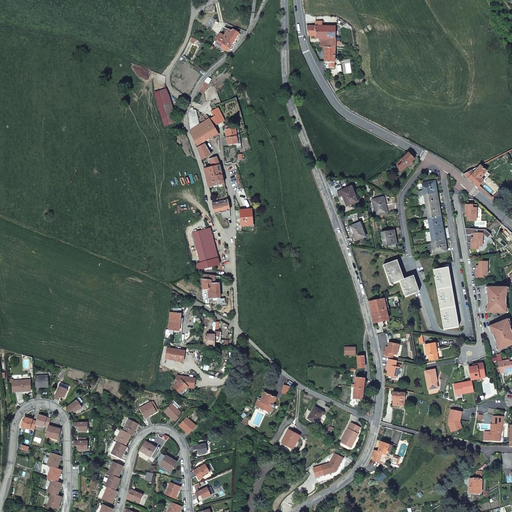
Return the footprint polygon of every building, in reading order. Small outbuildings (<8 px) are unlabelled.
[(307,26),(308,36),(315,36),(315,38),(319,38),(335,38),(335,27),(322,26),(322,22),(315,21),(315,26),(307,26)] [(242,35),(245,31),(237,28),(235,31),(233,29),(231,31),(229,29),(224,36),(221,34),(219,36),(232,45),(237,36),(239,37),(240,34),(242,35)] [(232,45),(219,36),(218,36),(215,40),(217,41),(215,44),(227,52),(232,45)] [(335,38),(319,38),(319,47),(325,47),(335,48),(335,46),(335,43),(335,38)] [(335,48),(325,47),(325,62),(324,62),(325,65),(328,65),(328,69),(335,69),(335,48)] [(204,82),(200,90),(204,92),(206,88),(207,89),(209,85),(204,82)] [(171,102),(162,105),(165,117),(175,114),(171,102)] [(225,121),(222,115),(218,108),(211,111),(214,117),(212,117),(217,125),(225,121)] [(189,115),(190,131),(200,125),(197,114),(189,115)] [(197,148),(205,144),(203,142),(214,135),(215,137),(218,135),(214,127),(209,119),(210,119),(206,115),(205,116),(205,117),(201,120),(203,123),(200,125),(190,131),(197,148)] [(226,124),(229,145),(239,144),(236,125),(230,125),(230,123),(226,124)] [(208,150),(205,144),(197,148),(199,154),(208,150)] [(211,155),(208,150),(199,154),(201,159),(211,155)] [(415,159),(409,153),(401,160),(403,162),(398,167),(402,172),(415,159)] [(210,167),(212,177),(222,175),(220,166),(217,157),(211,159),(214,167),(210,167)] [(464,176),(477,187),(479,186),(489,175),(480,166),(474,173),(471,171),(463,175),(464,176)] [(204,169),(209,187),(214,186),(212,177),(210,167),(207,168),(204,169)] [(223,186),(225,186),(222,175),(212,177),(214,186),(223,184),(223,186)] [(425,195),(437,193),(435,181),(423,183),(425,195)] [(352,186),(338,192),(340,196),(343,195),(347,206),(358,202),(352,186)] [(477,187),(490,199),(492,197),(479,186),(477,187)] [(439,204),(437,193),(425,195),(427,207),(439,204)] [(490,199),(496,205),(502,198),(496,193),(492,197),(490,199)] [(213,204),(215,214),(221,213),(230,211),(227,197),(219,199),(220,202),(213,204)] [(383,197),(372,199),(376,216),(387,213),(383,197)] [(472,205),(465,205),(465,210),(468,210),(467,217),(467,221),(476,221),(476,203),(472,203),(472,205)] [(441,216),(439,204),(427,207),(428,218),(441,216)] [(241,210),(242,226),(253,226),(252,210),(241,210)] [(443,228),(441,216),(428,218),(430,230),(443,228)] [(360,223),(350,226),(356,240),(365,237),(360,223)] [(210,228),(192,233),(200,262),(218,258),(210,228)] [(445,239),(443,228),(430,230),(432,242),(445,239)] [(395,231),(382,233),(384,245),(397,243),(395,231)] [(482,234),(474,233),(474,238),(474,244),(471,244),(471,249),(478,249),(478,246),(482,246),(482,234)] [(447,251),(445,239),(432,242),(434,253),(447,251)] [(218,258),(200,262),(202,270),(220,265),(218,258)] [(384,265),(391,283),(399,280),(404,279),(401,269),(397,260),(384,265)] [(200,262),(193,264),(194,271),(202,270),(200,262)] [(479,266),(479,273),(476,273),(476,278),(483,278),(483,275),(487,275),(488,262),(479,262),(479,266)] [(435,269),(445,328),(459,326),(449,267),(435,269)] [(218,276),(201,274),(203,289),(208,289),(209,299),(216,299),(217,306),(225,306),(225,298),(220,298),(218,276)] [(399,280),(405,297),(419,292),(416,284),(413,276),(399,280)] [(507,287),(488,287),(488,312),(507,313),(507,287)] [(372,312),(387,309),(384,298),(369,301),(372,312)] [(384,321),(379,322),(389,320),(387,309),(372,312),(375,323),(378,323),(378,325),(380,326),(384,325),(385,324),(384,321)] [(181,314),(170,313),(169,330),(179,331),(181,314)] [(490,326),(499,350),(511,344),(511,330),(508,320),(490,326)] [(207,347),(214,347),(215,341),(219,341),(219,332),(219,322),(216,321),(215,335),(206,334),(206,340),(208,340),(207,347)] [(179,334),(174,334),(173,344),(180,344),(181,334),(179,334)] [(385,351),(384,356),(392,358),(393,354),(397,354),(399,344),(389,342),(389,347),(387,352),(385,351)] [(430,354),(432,360),(438,359),(436,348),(440,348),(439,342),(425,345),(427,355),(430,354)] [(185,351),(167,348),(165,359),(183,362),(185,351)] [(357,356),(358,368),(365,368),(364,355),(357,356)] [(396,367),(397,360),(389,359),(388,365),(389,365),(388,371),(387,376),(397,378),(399,367),(396,367)] [(503,364),(503,361),(498,362),(499,369),(502,369),(503,372),(511,370),(511,362),(510,363),(503,364)] [(474,366),(469,367),(471,380),(479,379),(478,377),(485,375),(483,363),(473,365),(474,366)] [(435,369),(425,371),(428,389),(437,388),(435,378),(437,378),(435,369)] [(40,386),(40,387),(45,387),(45,385),(48,385),(48,375),(43,376),(35,377),(36,386),(40,386)] [(196,378),(178,376),(177,382),(172,387),(181,395),(188,388),(194,389),(196,378)] [(355,387),(364,388),(365,378),(356,377),(355,387)] [(25,381),(18,381),(18,390),(23,390),(23,391),(27,391),(27,390),(31,390),(30,380),(25,380),(25,381)] [(456,395),(474,392),(472,381),(462,383),(462,384),(455,386),(456,395)] [(67,390),(59,386),(54,398),(58,400),(60,396),(64,397),(67,390)] [(363,400),(364,388),(355,387),(353,399),(363,400)] [(276,398),(265,392),(262,398),(260,397),(259,399),(258,399),(256,405),(269,411),(272,406),(273,404),(276,398)] [(394,405),(404,405),(405,393),(393,393),(393,399),(394,399),(394,405)] [(77,400),(66,408),(69,411),(73,409),(75,412),(82,407),(79,404),(77,400)] [(148,414),(149,416),(153,414),(152,413),(156,411),(151,402),(147,404),(147,405),(140,409),(144,417),(148,414)] [(167,414),(170,418),(171,416),(174,419),(181,412),(177,409),(175,407),(172,404),(172,403),(165,411),(168,413),(167,414)] [(315,407),(308,418),(317,423),(323,412),(315,407)] [(460,423),(462,412),(451,409),(448,422),(451,431),(462,428),(461,425),(460,424),(460,423)] [(39,415),(37,421),(36,425),(44,428),(44,427),(48,428),(49,427),(49,425),(51,419),(39,415)] [(489,440),(501,441),(501,432),(502,432),(503,425),(504,424),(504,416),(493,416),(493,424),(491,424),(491,431),(490,431),(489,440)] [(36,425),(37,421),(33,420),(33,419),(25,417),(21,427),(26,429),(26,428),(34,430),(36,425)] [(187,430),(193,423),(190,420),(187,417),(180,425),(184,428),(183,428),(186,431),(187,430)] [(127,423),(123,431),(130,434),(131,435),(133,431),(135,431),(137,428),(136,427),(137,423),(128,419),(126,423),(127,423)] [(79,431),(87,431),(87,423),(74,423),(74,427),(79,427),(79,431)] [(196,426),(193,423),(187,430),(190,433),(196,426)] [(352,440),(354,442),(358,434),(357,433),(360,428),(351,423),(341,442),(349,447),(352,440)] [(49,427),(48,428),(46,435),(54,438),(54,439),(58,440),(61,430),(57,429),(57,428),(53,426),(52,428),(49,427)] [(116,441),(117,442),(124,446),(126,442),(128,442),(130,438),(128,438),(130,434),(123,431),(121,430),(119,434),(120,434),(116,441)] [(300,436),(289,430),(282,443),(291,448),(296,440),(297,441),(300,436)] [(74,435),(74,441),(74,445),(79,445),(79,450),(88,450),(88,441),(86,441),(78,441),(77,438),(78,435),(74,435)] [(383,463),(386,454),(390,444),(381,441),(378,451),(374,450),(372,456),(374,457),(373,459),(383,463)] [(112,454),(120,458),(122,454),(124,455),(125,451),(124,450),(126,446),(124,446),(117,442),(115,446),(116,446),(112,454)] [(152,446),(153,445),(149,443),(148,444),(145,442),(139,451),(143,453),(144,452),(151,456),(156,449),(152,446)] [(199,454),(207,452),(205,444),(193,446),(194,450),(198,449),(199,454)] [(52,466),(56,468),(57,464),(59,465),(60,460),(59,460),(60,456),(51,453),(49,461),(48,460),(46,465),(52,466)] [(322,466),(325,475),(337,471),(344,457),(335,453),(330,463),(322,466)] [(401,459),(394,456),(392,460),(401,465),(402,463),(403,462),(401,459)] [(172,461),(173,459),(170,457),(169,459),(166,457),(160,465),(164,468),(165,467),(171,471),(176,463),(172,461)] [(120,474),(122,470),(120,469),(122,466),(114,462),(111,469),(110,469),(108,473),(111,474),(117,477),(119,473),(120,474)] [(209,472),(205,464),(194,470),(199,480),(204,477),(203,476),(209,472)] [(61,469),(56,468),(52,466),(49,474),(48,474),(47,478),(52,480),(56,481),(58,477),(59,478),(61,474),(59,473),(61,469)] [(117,477),(111,474),(108,482),(107,482),(105,486),(108,487),(114,490),(116,486),(117,487),(119,483),(117,482),(119,478),(117,477)] [(482,480),(470,479),(469,493),(481,493),(482,480)] [(56,481),(52,480),(49,488),(49,487),(47,492),(52,493),(57,495),(58,491),(59,491),(61,487),(59,487),(61,483),(56,481)] [(177,495),(179,491),(178,490),(179,486),(171,483),(168,490),(167,490),(165,494),(175,498),(176,494),(177,495)] [(133,485),(127,499),(131,501),(131,499),(139,503),(143,495),(133,491),(135,486),(133,485)] [(114,490),(108,487),(104,495),(103,494),(102,499),(111,503),(112,499),(114,500),(116,496),(114,495),(116,491),(114,490)] [(211,495),(208,488),(208,487),(196,493),(198,497),(201,495),(203,499),(211,495)] [(57,495),(52,493),(50,501),(49,501),(47,506),(57,509),(58,505),(59,505),(61,501),(59,501),(61,496),(57,495)] [(179,510),(181,506),(172,502),(169,510),(168,510),(167,511),(180,511),(181,511),(179,510)]
